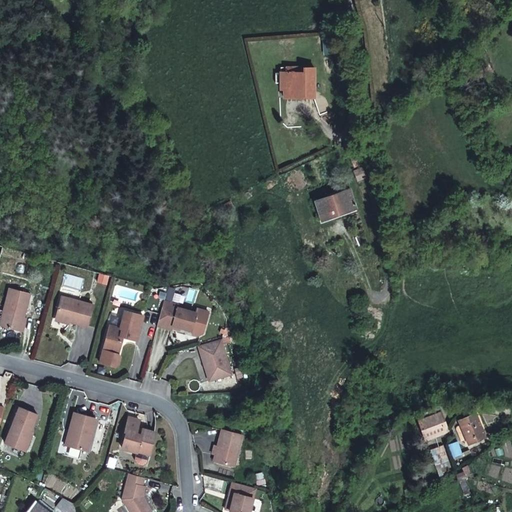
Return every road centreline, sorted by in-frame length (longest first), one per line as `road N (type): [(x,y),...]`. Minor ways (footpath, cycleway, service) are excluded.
road 1 (residential): [(347,0),(391,239),(386,315)]
road 2 (residential): [(0,358),(158,400),(178,416),(195,511)]
